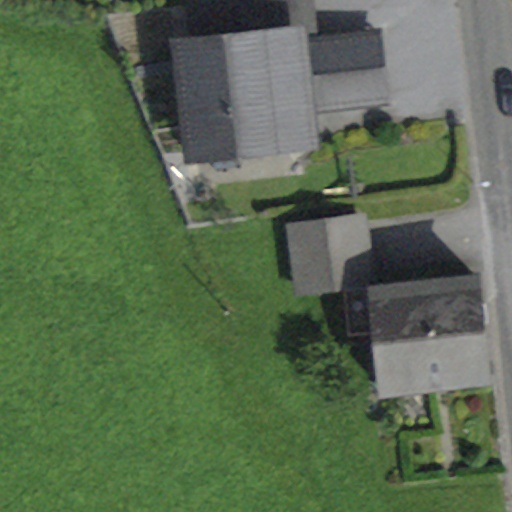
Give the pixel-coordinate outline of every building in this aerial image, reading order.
[(196,149),(306,136),(302,108),(297,64),(312,62),(317,106),(379,99),(371,35),(313,42),(295,44),(294,36),(266,40),(261,0),(251,0),(195,6),(199,47),(185,49),(196,149)] [(307,0),(261,0),(266,40),(294,36),(295,44),(313,42),(307,0)] [(302,108),(317,106),(312,62),(297,64),(302,108)] [(369,279),(361,220),(292,229),(300,288),(343,282),(369,279)] [(375,332),(381,390),(486,377),(474,276),(370,288),(375,332)] [(349,334),(375,332),(370,288),(369,279),(343,282),(349,334)]
